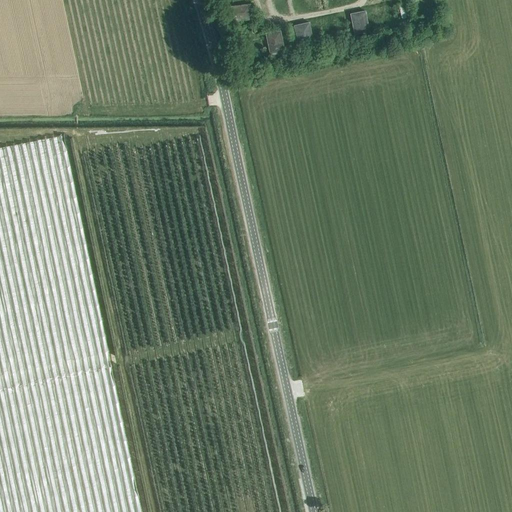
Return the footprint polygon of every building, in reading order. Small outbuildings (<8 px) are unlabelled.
[(405,3),(399,5),(404,25),(409,24),(405,3)] [(251,4),(229,7),(231,21),(252,18),(251,4)] [(358,33),(370,31),(366,11),(351,14),(352,15),(355,34),(358,33)] [(352,15),(339,18),(343,38),(358,35),(358,33),(355,34),(352,15)] [(309,22),(294,26),(300,46),(314,42),(309,22)] [(285,52),(281,31),(267,34),(271,55),(285,52)]
